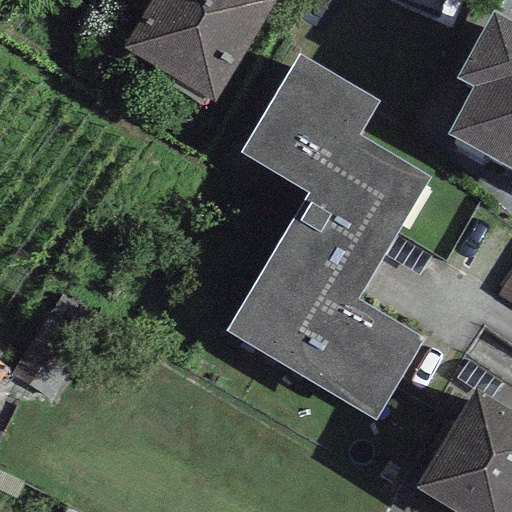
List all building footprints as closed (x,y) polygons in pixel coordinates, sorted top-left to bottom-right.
[(277,2),(274,0),(154,0),(123,53),(214,107),(277,2)] [(511,30),(494,21),(456,88),(472,97),(446,144),(511,181),(511,30)] [(376,108),(296,62),(240,158),(309,198),(225,343),(373,429),(423,343),(357,306),(428,183),(356,142),(376,108)] [(105,322),(61,295),(11,376),(54,403),(105,322)] [(511,511),(511,418),(477,397),(416,493),(446,511),(511,511)]
